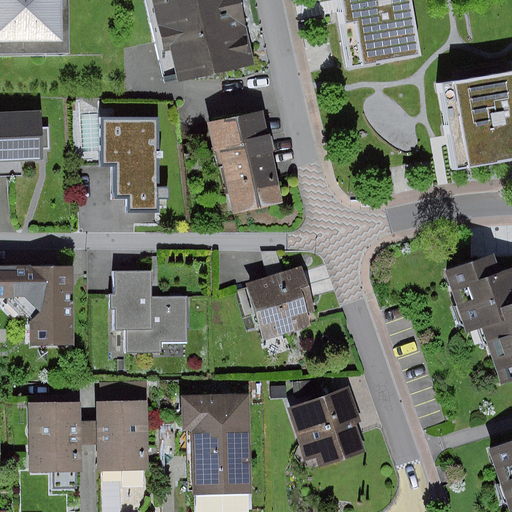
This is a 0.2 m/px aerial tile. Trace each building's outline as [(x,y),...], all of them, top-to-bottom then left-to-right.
[(65,0),(0,0),(0,52),(66,52),(65,0)] [(155,0),(172,84),(255,67),(241,0),(155,0)] [(414,53),(405,0),(338,0),(348,63),(414,53)] [(511,73),(443,85),(456,166),(511,157),(511,73)] [(45,106),(0,107),(0,157),(42,155),(47,155),(45,106)] [(281,199),(263,108),(214,118),(231,208),(281,199)] [(269,116),(277,169),(292,166),(284,114),(269,116)] [(173,174),(160,116),(109,128),(122,186),(173,174)] [(493,253),(444,269),(466,333),(481,328),(502,321),(497,305),(511,299),(511,263),(498,268),(493,253)] [(0,294),(5,294),(28,312),(29,344),(74,343),(73,264),(0,265),(0,294)] [(305,264),(249,282),(266,337),(322,320),(305,264)] [(154,269),(122,270),(124,353),(189,352),(188,300),(188,294),(155,294),(154,269)] [(502,321),(481,328),(501,386),(511,382),(511,299),(497,305),(502,321)] [(371,446),(352,384),(289,403),(308,465),(371,446)] [(257,487),(255,394),(187,396),(190,489),(257,487)] [(145,401),(97,402),(97,416),(98,441),(98,470),(146,469),(145,401)] [(80,402),(29,403),(30,469),(80,470),(80,441),(81,416),(80,402)] [(81,416),(80,441),(98,441),(97,416),(81,416)] [(511,440),(488,448),(509,511),(510,511),(511,511),(511,440)]
